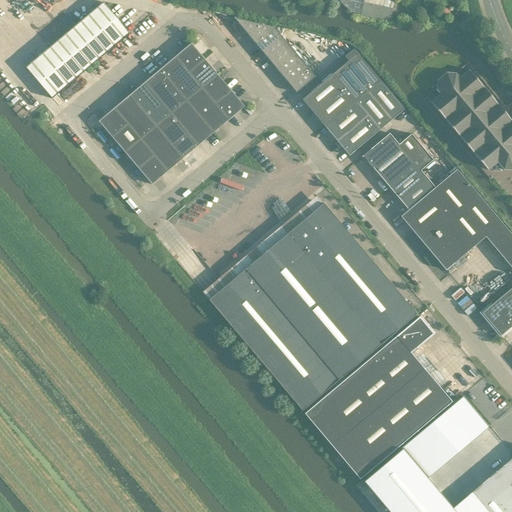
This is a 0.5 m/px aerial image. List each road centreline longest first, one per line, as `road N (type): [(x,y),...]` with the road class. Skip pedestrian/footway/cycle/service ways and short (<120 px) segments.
road 1 (unclassified): [(277,110),(149,217),(65,118),(178,18),(202,20)]
road 2 (unclassified): [(277,110),(511,384)]
